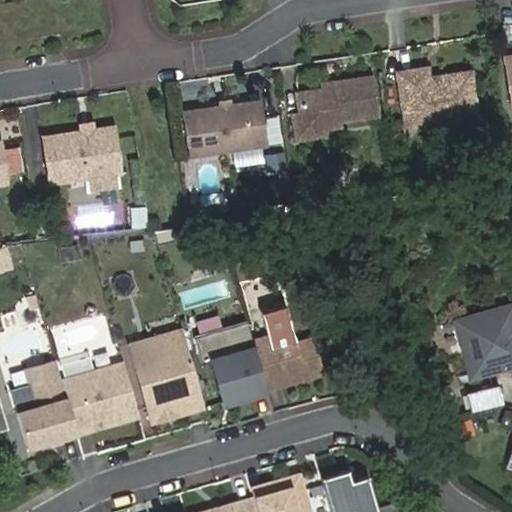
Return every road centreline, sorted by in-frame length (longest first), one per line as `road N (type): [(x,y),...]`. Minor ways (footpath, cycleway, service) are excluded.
road 1 (residential): [(471,511),(380,426),(338,418),(92,490),(59,511)]
road 2 (residential): [(130,68),(243,48),(301,3),(328,0)]
road 3 (residential): [(0,87),(130,68)]
